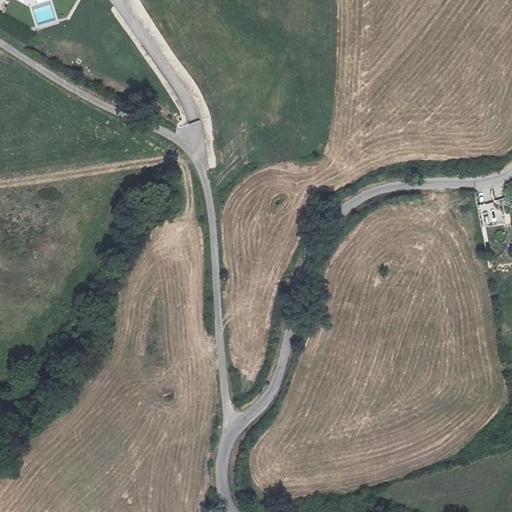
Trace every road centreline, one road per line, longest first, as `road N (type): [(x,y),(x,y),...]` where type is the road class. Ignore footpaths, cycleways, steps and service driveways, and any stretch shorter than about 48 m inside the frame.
road 1 (unclassified): [(231,435),(208,190),(194,150),(0,41)]
road 2 (unclassified): [(511,171),(496,180),(407,185),(341,209),(317,236),(296,283),(271,395),(231,435)]
